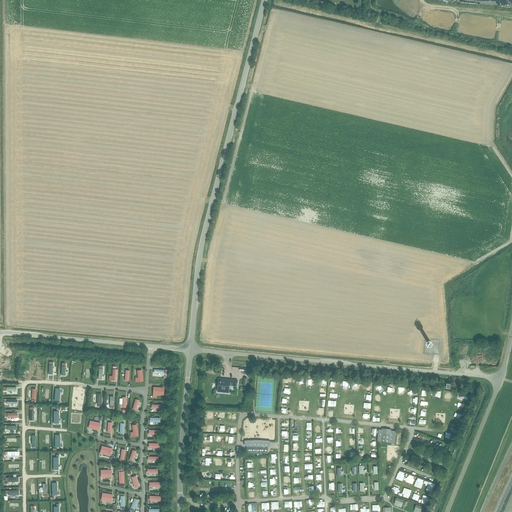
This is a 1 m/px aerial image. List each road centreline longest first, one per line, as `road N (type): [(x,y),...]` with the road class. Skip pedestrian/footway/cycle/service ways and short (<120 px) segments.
road 1 (unclassified): [(189,349),(198,259),(264,0)]
road 2 (unclassified): [(500,379),(189,349)]
road 3 (unclassified): [(189,349),(0,333)]
road 4 (unclassified): [(180,511),(189,349)]
road 5 (unclassified): [(446,511),(500,379)]
